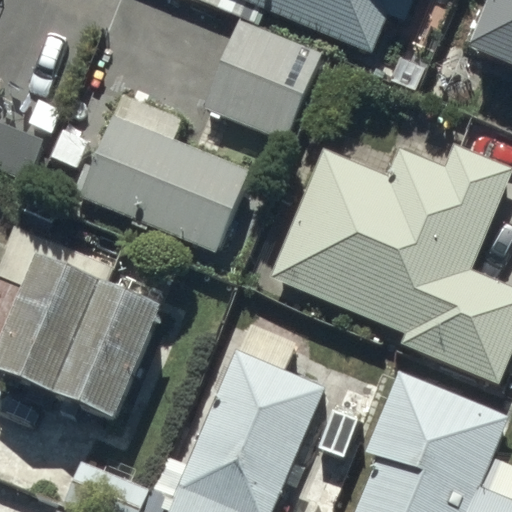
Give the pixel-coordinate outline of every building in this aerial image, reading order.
[(269,0),(369,40),(383,4),(402,12),(407,0),(269,0)] [(511,0),(468,0),(458,24),(511,46),(511,0)] [(319,40),(234,7),(200,95),(285,128),(319,40)] [(103,96),(69,177),(216,239),(250,158),(103,96)] [(44,125),(0,107),(0,149),(29,161),(44,125)] [(496,375),(511,337),(511,277),(470,260),(511,161),(451,136),(442,160),(396,141),(387,165),(322,138),(268,268),(403,323),(398,335),(496,375)] [(0,335),(0,336),(0,373),(115,421),(163,303),(102,278),(111,257),(11,216),(4,233),(0,230),(0,335)] [(221,406),(176,511),(281,511),(326,407),(322,405),(327,392),(292,377),(300,357),(254,338),(241,368),(237,366),(231,379),(226,377),(214,404),(221,406)] [(506,511),(480,502),(509,431),(403,387),(368,471),(382,477),(367,511),(506,511)]
